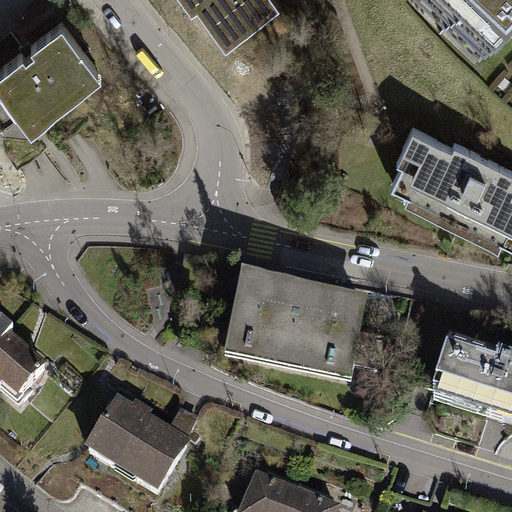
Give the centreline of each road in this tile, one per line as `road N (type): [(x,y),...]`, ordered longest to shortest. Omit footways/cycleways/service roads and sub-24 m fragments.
road 1 (residential): [(22,221),(57,278),(134,351),(276,414),(511,487)]
road 2 (residential): [(210,228),(511,293)]
road 3 (residential): [(210,228),(216,140),(206,114),(111,0)]
road 4 (residential): [(22,221),(113,216),(210,228)]
